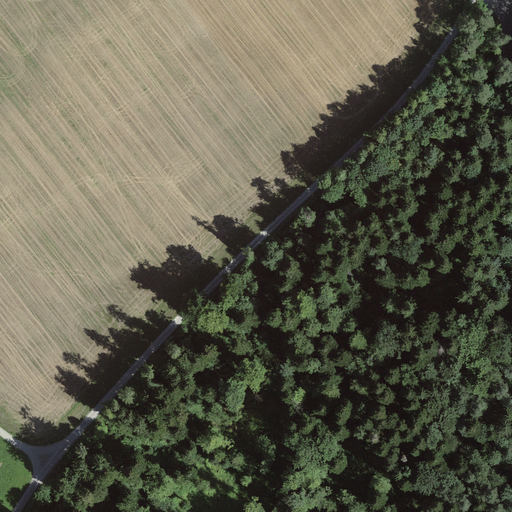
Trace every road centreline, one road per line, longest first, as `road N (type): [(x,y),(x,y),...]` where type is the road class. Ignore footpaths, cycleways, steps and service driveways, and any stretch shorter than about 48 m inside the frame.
road 1 (track): [(13,511),(39,461),(133,357),(229,253),(392,103),(478,0)]
road 2 (unclassified): [(502,0),(511,123)]
